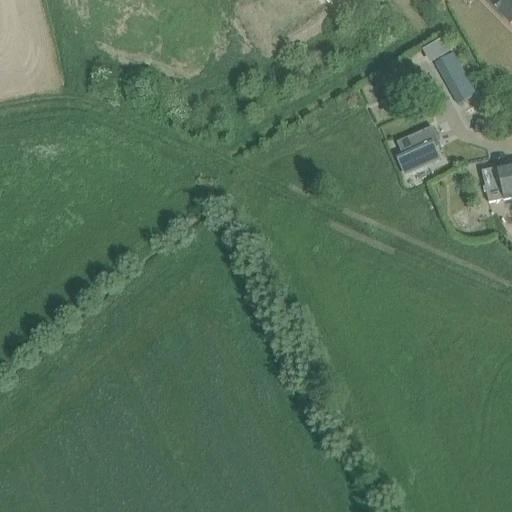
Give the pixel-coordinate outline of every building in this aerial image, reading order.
[(511,0),(486,0),(511,25),(511,24),(511,0)] [(457,62),(443,70),(453,87),(467,79),(457,62)] [(478,122),(475,133),(486,135),(489,125),(478,122)] [(432,128),(397,144),(404,158),(399,160),(406,175),(439,160),(434,150),(432,146),(439,143),(432,128)] [(487,193),(489,204),(504,201),(511,199),(511,165),(497,169),(482,172),(485,188),(483,189),(484,193),(487,193)]
